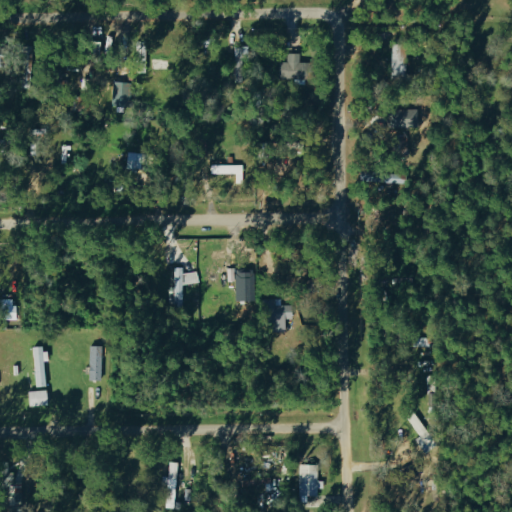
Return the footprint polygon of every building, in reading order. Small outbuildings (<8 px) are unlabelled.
[(398,70),(399,49),(388,48),(387,69),(398,70)] [(311,61),(301,61),(302,53),(289,52),(289,61),(282,61),(281,78),(310,79),(311,61)] [(132,106),(133,82),(116,81),(115,105),(132,106)] [(392,155),(405,156),(405,133),(392,133),(392,155)] [(145,152),(131,152),(130,167),(144,168),(145,152)] [(213,173),(237,173),(237,183),(244,182),(244,164),(213,164),(213,173)] [(402,172),(359,171),(358,180),(402,181),(402,172)] [(176,286),(171,286),(172,304),(185,303),(184,282),(200,282),(199,271),(184,272),(184,267),(176,267),(176,286)] [(239,305),(264,305),(264,331),(281,331),(281,318),(288,318),(288,304),(277,304),(276,296),(257,296),(257,270),(238,270),(239,305)] [(49,386),(47,345),(36,346),(37,386),(49,386)] [(103,379),(104,345),(92,345),(91,379),(103,379)] [(33,406),(51,404),(49,389),(31,391),(33,406)] [(162,507),(172,507),(174,461),(166,460),(165,475),(163,475),(162,507)] [(317,463),(297,462),(296,500),(304,500),(304,494),(314,494),(314,486),(316,487),(317,463)] [(267,488),(266,476),(239,478),(240,489),(254,489),(267,488)]
